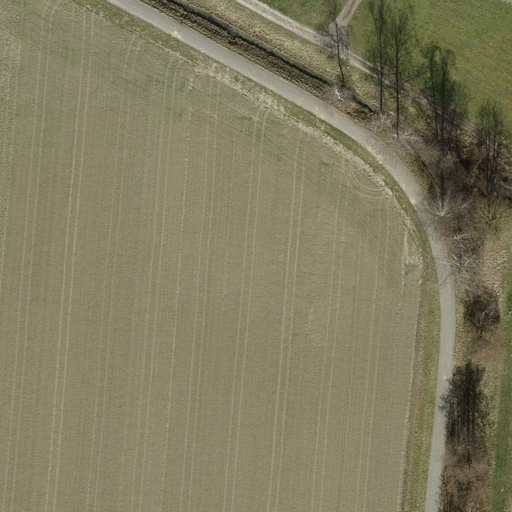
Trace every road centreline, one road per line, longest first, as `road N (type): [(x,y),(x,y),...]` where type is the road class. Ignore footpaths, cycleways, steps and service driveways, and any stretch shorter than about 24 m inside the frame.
road 1 (track): [(116,0),(302,99),(406,168),(439,225),(453,305),(437,511)]
road 2 (track): [(511,150),(247,0)]
